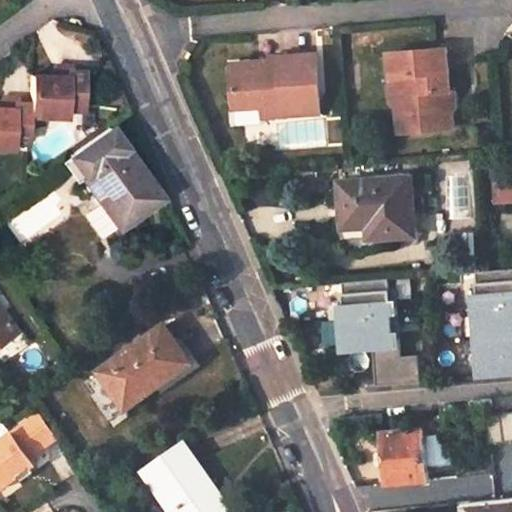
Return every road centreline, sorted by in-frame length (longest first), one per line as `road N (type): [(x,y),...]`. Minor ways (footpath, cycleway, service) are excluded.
road 1 (tertiary): [(332,488),(136,36)]
road 2 (residential): [(511,0),(136,36)]
